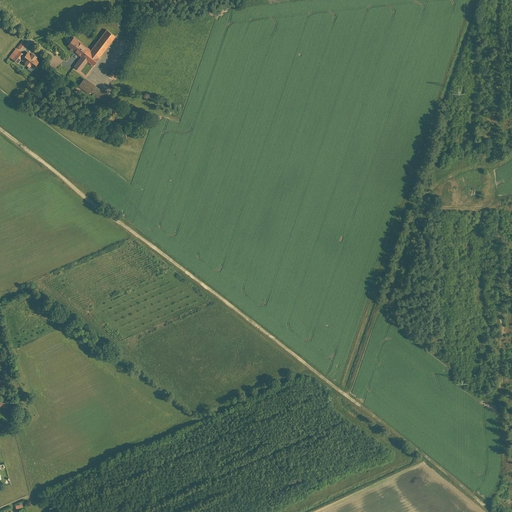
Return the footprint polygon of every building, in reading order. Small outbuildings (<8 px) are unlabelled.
[(84,59),(94,67),(117,37),(107,29),(84,59)] [(83,59),(90,50),(76,38),(68,47),(83,59)] [(20,51),(13,60),(19,65),(26,56),(20,51)] [(30,54),(23,62),(35,71),(41,62),(30,54)] [(77,58),(69,67),(83,79),(91,69),(77,58)] [(114,71),(109,77),(114,81),(119,75),(114,71)] [(111,99),(87,80),(79,90),(103,109),(111,99)]
